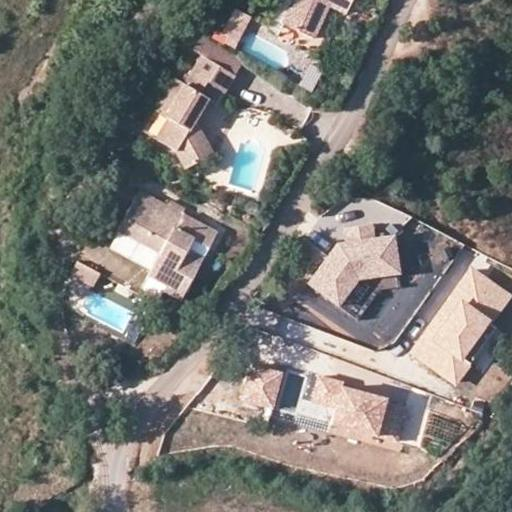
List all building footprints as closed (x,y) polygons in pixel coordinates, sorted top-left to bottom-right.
[(278,0),(271,16),(311,36),(328,1),(349,11),(353,0),(278,0)] [(235,42),(251,17),(240,10),(225,36),(235,42)] [(186,127),(204,98),(200,95),(209,81),(224,91),(235,76),(201,54),(183,82),(175,77),(155,108),(165,115),(151,136),(170,148),(178,163),(199,153),(186,127)] [(200,95),(204,98),(216,106),(224,91),(209,81),(200,95)] [(193,116),(186,127),(199,153),(209,147),(193,116)] [(159,218),(166,205),(142,191),(134,205),(159,218)] [(217,233),(166,205),(159,218),(134,205),(122,229),(161,250),(149,272),(168,282),(164,289),(181,299),(217,233)] [(369,221),(343,224),(345,240),(372,236),(369,221)] [(345,240),(337,241),(307,280),(335,302),(356,276),(396,271),(391,233),(372,236),(345,240)] [(93,286),(100,274),(82,263),(74,275),(93,286)] [(453,378),(466,359),(468,360),(495,324),(489,320),(509,293),(470,265),(456,284),(463,289),(431,333),(424,328),(411,347),(453,378)] [(270,402),(280,368),(250,359),(240,394),(270,402)] [(310,396),(333,403),(329,419),(394,437),(403,403),(383,397),(384,394),(340,382),(341,378),(317,371),(310,396)]
